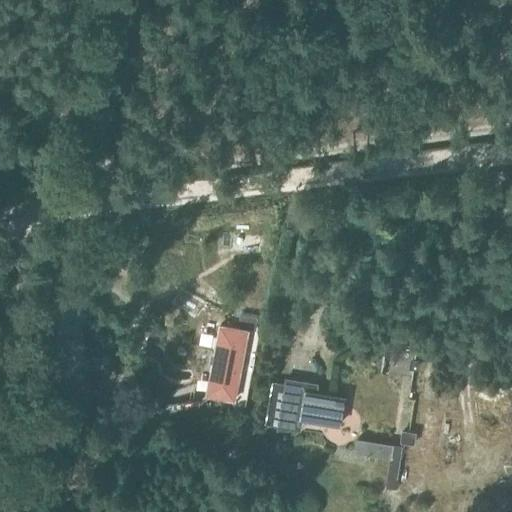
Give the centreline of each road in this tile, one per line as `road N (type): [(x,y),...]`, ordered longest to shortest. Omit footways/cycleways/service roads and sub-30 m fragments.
road 1 (track): [(511,150),(33,211)]
road 2 (track): [(0,421),(44,220),(74,205)]
road 3 (unknown): [(115,0),(74,205)]
